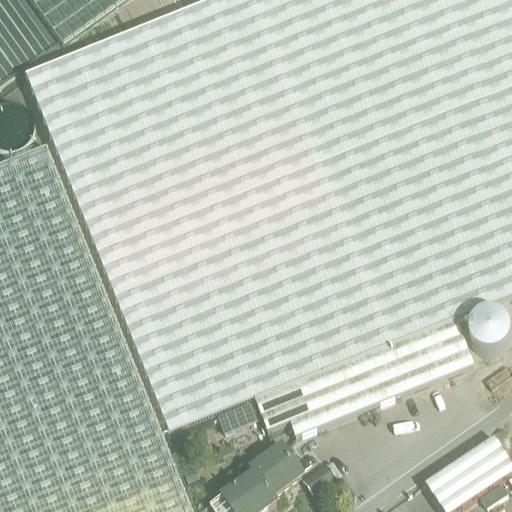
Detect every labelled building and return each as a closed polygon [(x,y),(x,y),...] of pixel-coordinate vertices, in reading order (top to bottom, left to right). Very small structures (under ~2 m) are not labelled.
[(511,0),(229,0),(27,82),(28,84),(170,440),(255,406),(456,326),(511,303),(511,0)] [(28,0),(64,49),(132,0),(28,0)] [(37,132),(37,131),(37,127),(36,122),(34,118),(30,114),(24,109),(18,107),(13,106),(8,107),(4,108),(0,110),(0,152),(1,153),(6,155),(11,156),(15,156),(21,155),(25,153),(29,150),(33,146),(35,141),(37,136),(37,132)] [(0,511),(190,511),(47,154),(0,172),(0,511)] [(456,326),(255,406),(268,438),(290,429),(296,445),(475,373),(456,326)] [(253,410),(218,424),(224,440),(259,426),(253,410)] [(511,468),(495,442),(479,453),(425,490),(439,511),(464,511),(511,479),(511,468)] [(275,503),(303,484),(282,454),(254,474),(258,478),(223,503),(229,511),(273,511),(279,508),(275,503)] [(336,484),(327,470),(303,487),(313,501),(336,484)] [(196,473),(184,477),(188,488),(200,483),(196,473)] [(502,491),(480,505),(484,511),(491,511),(508,501),(502,491)]
